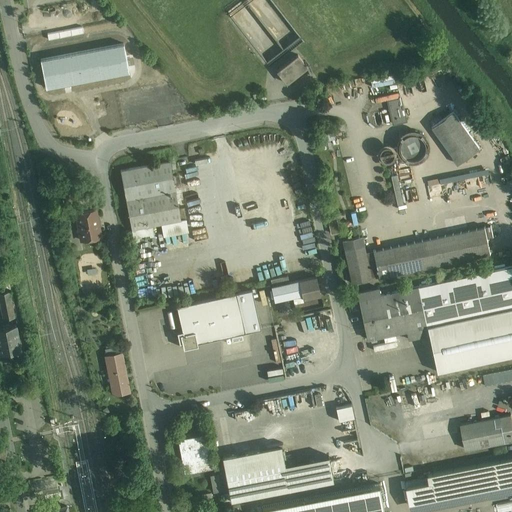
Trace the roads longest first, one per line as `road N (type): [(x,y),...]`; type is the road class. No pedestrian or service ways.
road 1 (residential): [(95,153),(269,112),(287,115),(300,130),(351,373)]
road 2 (residential): [(95,153),(153,416)]
road 3 (residential): [(351,373),(153,416)]
road 4 (residential): [(7,0),(38,127),(56,154),(95,153)]
road 5 (residential): [(23,511),(0,392)]
